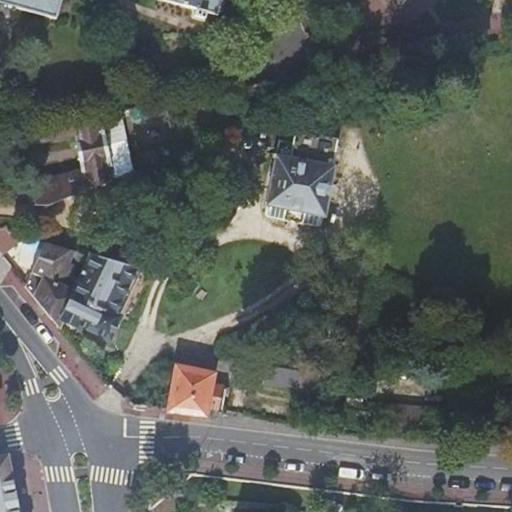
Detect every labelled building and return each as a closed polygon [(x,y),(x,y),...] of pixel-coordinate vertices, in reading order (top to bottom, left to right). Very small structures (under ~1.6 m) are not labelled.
[(3,0),(78,20),(83,0),(3,0)] [(156,0),(156,1),(190,11),(189,19),(201,22),(203,13),(216,17),(220,0),(156,0)] [(92,117),(15,131),(17,147),(69,138),(76,172),(24,185),(28,208),(44,208),(105,182),(92,117)] [(331,141),(287,133),(285,144),(272,142),(259,208),(261,208),(259,216),(260,218),(262,219),(296,227),(297,226),(310,229),(313,229),(314,227),(316,219),(318,219),(328,168),(326,168),(331,141)] [(88,257),(46,253),(31,290),(49,308),(67,327),(70,320),(79,298),(72,294),(88,257)] [(140,264),(96,253),(79,298),(70,320),(123,342),(154,266),(140,264)] [(299,387),(302,370),(280,366),(276,382),(299,387)] [(207,377),(169,370),(162,412),(199,418),(207,377)] [(277,400),(217,388),(213,413),(272,424),(277,400)] [(417,408),(371,404),(369,431),(415,435),(417,408)] [(0,511),(24,511),(15,461),(5,457),(0,457),(0,511)]
